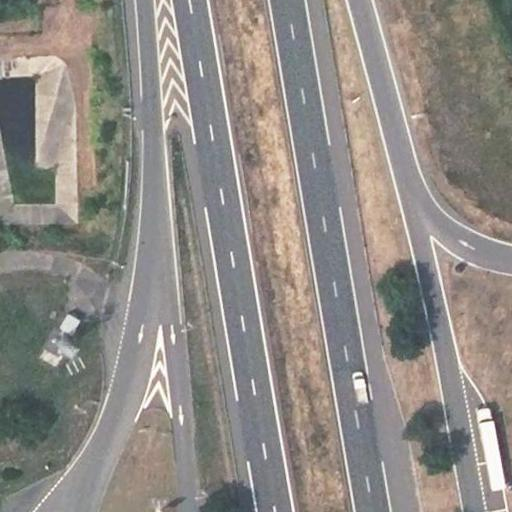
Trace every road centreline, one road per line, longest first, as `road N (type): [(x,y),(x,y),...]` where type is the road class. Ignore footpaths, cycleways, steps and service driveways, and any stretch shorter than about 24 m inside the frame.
road 1 (motorway): [(188,0),(275,511)]
road 2 (motorway): [(370,511),(286,0)]
road 3 (motorway): [(141,0),(157,294)]
road 4 (motorway): [(418,207),(362,0)]
